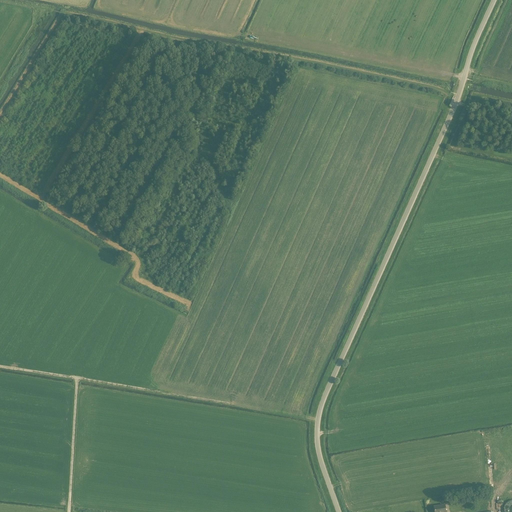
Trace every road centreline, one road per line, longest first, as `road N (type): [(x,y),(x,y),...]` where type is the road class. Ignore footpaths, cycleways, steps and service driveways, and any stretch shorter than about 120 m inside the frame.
road 1 (unclassified): [(337,511),(316,440),(320,405),(493,0)]
road 2 (track): [(457,97),(435,86),(60,12)]
